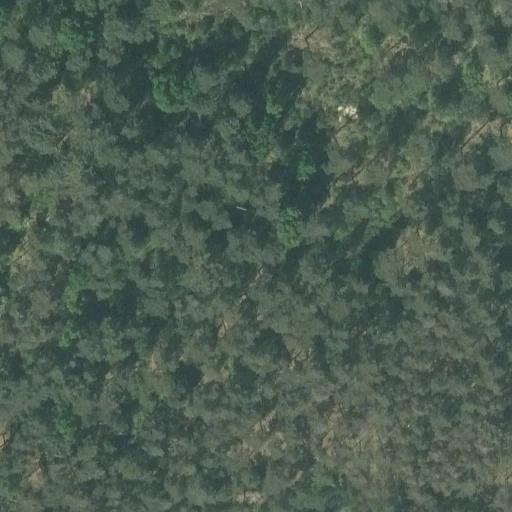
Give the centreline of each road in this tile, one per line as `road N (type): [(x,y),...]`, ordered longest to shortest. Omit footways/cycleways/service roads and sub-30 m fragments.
road 1 (track): [(28,511),(100,0)]
road 2 (track): [(314,511),(29,505)]
